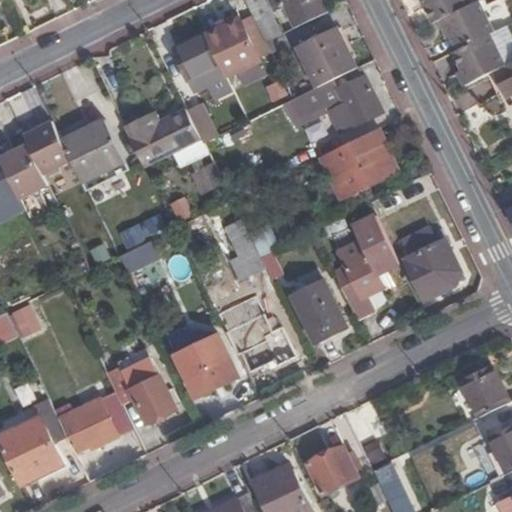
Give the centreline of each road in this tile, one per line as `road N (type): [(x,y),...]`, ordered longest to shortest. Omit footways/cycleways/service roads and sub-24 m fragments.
road 1 (residential): [(88,511),(511,301)]
road 2 (residential): [(511,281),(373,0)]
road 3 (residential): [(147,0),(0,72)]
